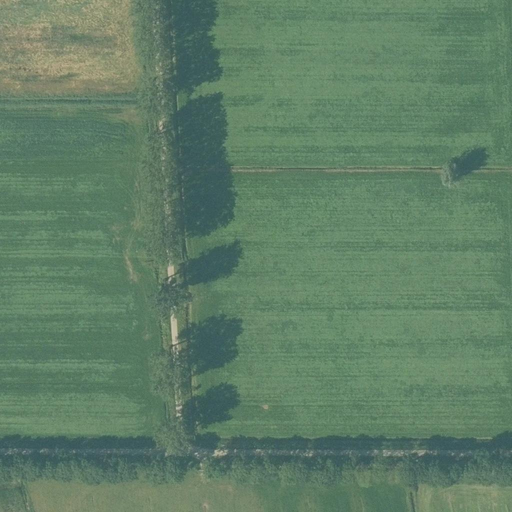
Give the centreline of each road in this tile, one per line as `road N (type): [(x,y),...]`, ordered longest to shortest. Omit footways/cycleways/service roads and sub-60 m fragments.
road 1 (unclassified): [(183,451),(155,0)]
road 2 (unclassified): [(183,451),(511,453)]
road 3 (unclassified): [(0,451),(183,451)]
